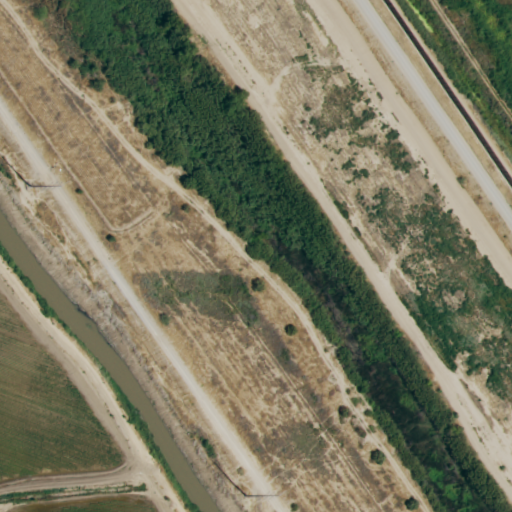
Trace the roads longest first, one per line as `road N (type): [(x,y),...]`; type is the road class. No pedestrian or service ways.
road 1 (track): [(277,511),(0,110)]
road 2 (track): [(0,280),(106,403),(176,511)]
road 3 (track): [(149,469),(0,490)]
